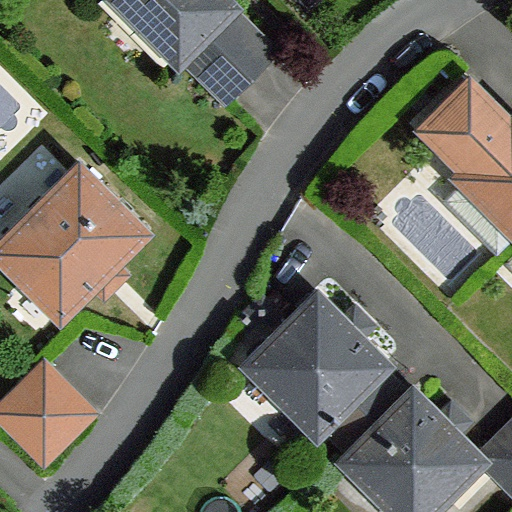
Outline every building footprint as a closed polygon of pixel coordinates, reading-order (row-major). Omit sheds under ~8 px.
[(281,50),(230,0),(112,0),(222,109),(281,50)] [(511,120),(471,79),(420,131),(462,172),(455,179),(511,235),(511,120)] [(78,160),(0,237),(0,261),(61,323),(151,234),(78,160)] [(396,366),(319,290),(240,369),(317,445),(396,366)] [(48,361),(0,408),(0,426),(41,468),(98,411),(48,361)] [(414,388),(339,462),(387,511),(447,511),(487,473),(511,498),(511,424),(481,455),(414,388)]
